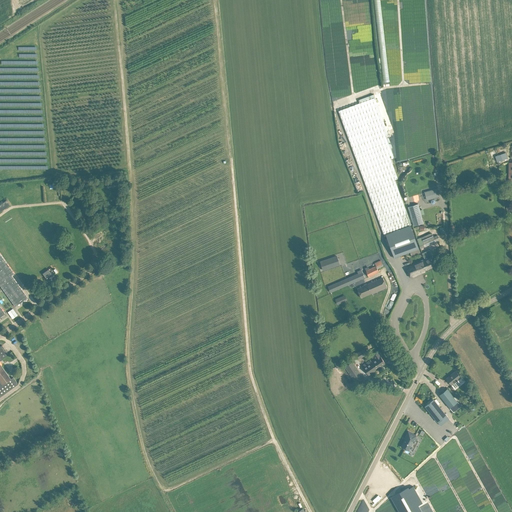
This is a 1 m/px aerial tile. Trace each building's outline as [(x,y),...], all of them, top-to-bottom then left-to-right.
[(359,103),(338,110),(354,153),(384,235),(389,233),(399,229),(411,224),(404,205),(395,180),(398,179),(390,159),(393,158),(387,141),(385,135),(388,134),(375,97),(359,103)] [(437,188),(424,192),(426,199),(439,196),(437,188)] [(0,204),(0,211),(9,205),(6,200),(0,204)] [(424,223),(418,204),(408,207),(414,226),(424,223)] [(410,225),(386,234),(391,248),(394,257),(400,255),(410,252),(419,248),(410,225)] [(432,233),(417,239),(421,248),(440,240),(437,235),(434,237),(432,233)] [(80,246),(77,248),(80,252),(86,247),(81,241),(78,243),(80,246)] [(423,260),(406,267),(409,277),(413,277),(422,273),(425,272),(424,271),(430,268),(432,267),(436,266),(431,254),(431,253),(427,254),(426,252),(422,253),(424,257),(425,259),(423,260)] [(0,317),(5,314),(0,306),(0,285),(15,307),(28,298),(11,275),(14,273),(0,253),(0,317)] [(85,254),(79,259),(83,265),(89,260),(85,254)] [(337,256),(320,261),(323,270),(339,264),(337,256)] [(366,270),(369,277),(379,272),(377,268),(383,265),(381,260),(375,263),(376,266),(369,269),(366,270)] [(73,267),(70,269),(73,272),(79,268),(74,262),(71,264),(73,267)] [(60,270),(57,272),(59,275),(65,271),(61,264),(58,267),(60,270)] [(53,275),(48,269),(42,273),(46,279),(49,278),(51,276),(53,275)] [(358,274),(328,287),(330,292),(361,279),(359,273),(358,274)] [(357,289),(361,297),(372,293),(372,294),(387,287),(383,278),(357,289)] [(335,298),(337,304),(347,301),(345,295),(335,298)] [(511,355),(503,340),(495,345),(507,365),(511,361),(511,355)] [(0,396),(18,383),(13,376),(10,378),(0,364),(0,359),(8,354),(2,345),(0,346),(0,396)] [(356,353),(359,359),(368,354),(364,348),(356,353)] [(378,353),(374,356),(375,356),(376,359),(372,362),(370,359),(362,365),(362,366),(366,371),(369,375),(386,363),(378,353)] [(345,367),(356,383),(364,378),(352,362),(345,367)] [(452,374),(447,379),(452,385),(457,380),(459,383),(459,382),(460,384),(464,380),(465,381),(460,375),(459,375),(455,371),(451,374),(452,374)] [(447,389),(439,395),(450,408),(458,402),(447,389)] [(425,406),(438,422),(445,416),(446,415),(438,405),(439,403),(436,399),(434,400),(434,399),(425,406)] [(405,438),(401,447),(408,450),(409,449),(414,439),(416,435),(408,431),(405,438)] [(426,511),(412,479),(394,487),(405,511),(426,511)]
